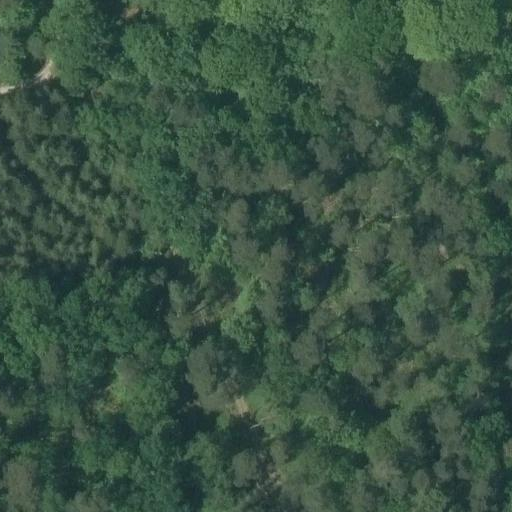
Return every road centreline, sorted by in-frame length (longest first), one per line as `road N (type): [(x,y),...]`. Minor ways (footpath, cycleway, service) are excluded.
road 1 (track): [(286,511),(94,70)]
road 2 (track): [(94,70),(464,0)]
